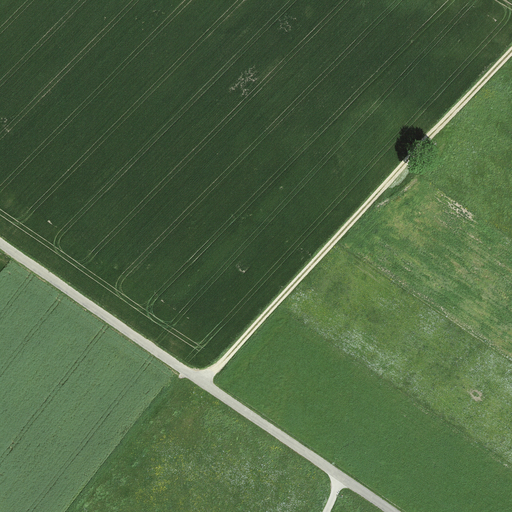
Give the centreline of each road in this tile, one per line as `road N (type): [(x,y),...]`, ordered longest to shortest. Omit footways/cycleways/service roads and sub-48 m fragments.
road 1 (unclassified): [(0,244),(387,511)]
road 2 (track): [(204,385),(511,51)]
